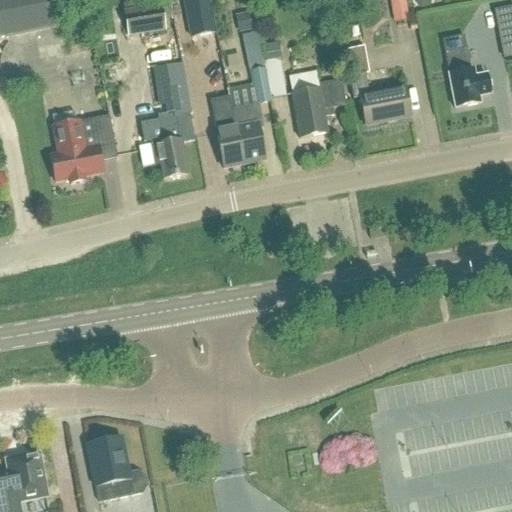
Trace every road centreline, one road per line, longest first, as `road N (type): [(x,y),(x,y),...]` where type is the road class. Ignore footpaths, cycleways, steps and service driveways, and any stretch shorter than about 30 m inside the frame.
road 1 (unclassified): [(0,260),(511,152)]
road 2 (residential): [(511,324),(422,342),(219,413)]
road 3 (secondary): [(216,305),(511,252)]
road 4 (residential): [(0,404),(77,397),(219,413)]
road 5 (secondary): [(0,341),(167,312)]
